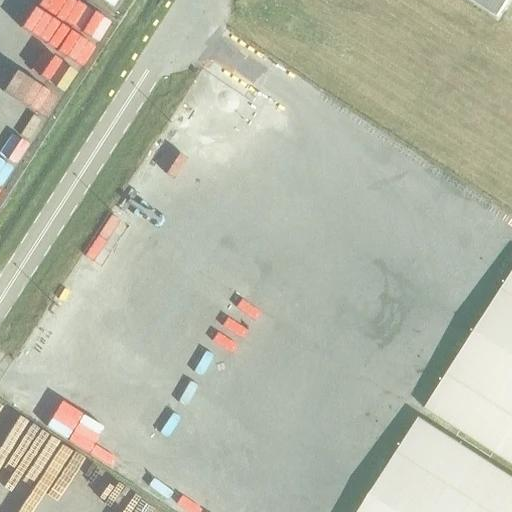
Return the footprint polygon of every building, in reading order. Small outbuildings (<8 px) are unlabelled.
[(469,0),(498,18),(509,0),(469,0)] [(54,57),(53,56),(40,80),(68,95),(108,24),(82,10),(69,33),(68,32),(54,57)] [(51,91),(40,112),(51,117),(62,96),(51,91)] [(17,100),(4,123),(40,144),(53,121),(17,100)] [(386,153),(392,142),(370,131),(365,142),(386,153)] [(179,261),(194,239),(171,223),(187,200),(143,171),(99,236),(116,247),(129,227),(179,261)] [(194,263),(204,247),(195,241),(184,257),(194,263)] [(124,255),(113,278),(136,288),(147,265),(124,255)] [(71,282),(92,293),(103,272),(82,260),(71,282)] [(511,273),(495,299),(425,409),(511,464),(511,273)] [(104,277),(94,297),(131,314),(140,294),(104,277)] [(43,362),(29,384),(47,395),(60,373),(43,362)] [(94,449),(113,462),(151,406),(131,393),(94,449)] [(376,422),(391,403),(381,395),(366,414),(376,422)] [(511,511),(511,478),(419,419),(358,511),(511,511)]
